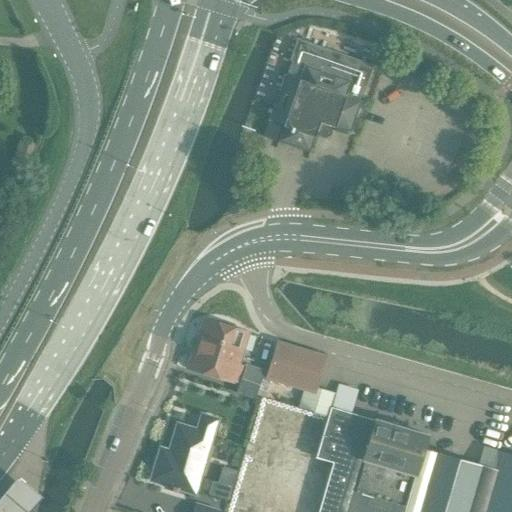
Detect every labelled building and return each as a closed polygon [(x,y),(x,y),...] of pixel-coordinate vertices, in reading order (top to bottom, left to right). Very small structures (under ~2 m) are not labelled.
[(269,119),(269,122),(284,127),(278,142),(308,153),(309,148),(315,129),(319,135),(326,134),(331,129),(331,123),(334,124),(351,130),(362,98),(373,66),(297,39),(286,72),(269,119)] [(206,321),(197,347),(193,358),(190,367),(239,384),(236,393),(254,399),(263,371),(246,365),(245,367),(237,365),(247,335),(206,321)] [(277,345),(266,378),(268,378),(303,389),(314,393),(315,389),(325,357),(278,343),(277,342),(277,345)] [(303,389),(297,408),(327,417),(330,408),(331,408),(335,395),(333,395),(315,389),(314,393),(303,389)] [(404,511),(424,450),(428,437),(331,408),(330,408),(327,417),(327,418),(315,457),(335,463),(320,511),(404,511)] [(193,492),(215,420),(202,416),(197,431),(177,425),(166,464),(157,461),(151,480),(193,492)] [(424,450),(404,511),(511,511),(511,455),(503,453),(497,471),(424,450)] [(19,477),(0,499),(0,511),(31,511),(43,498),(19,477)]
